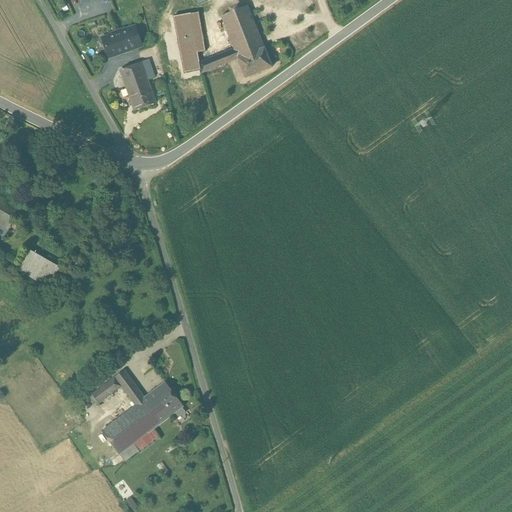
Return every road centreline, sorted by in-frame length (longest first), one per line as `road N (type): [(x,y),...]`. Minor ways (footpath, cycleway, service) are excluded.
road 1 (unclassified): [(137,162),(241,511)]
road 2 (track): [(511,333),(263,511)]
road 3 (tertiary): [(390,0),(174,157),(137,162)]
road 4 (unclassified): [(137,162),(39,0)]
road 5 (tertiary): [(137,162),(107,158),(0,103)]
